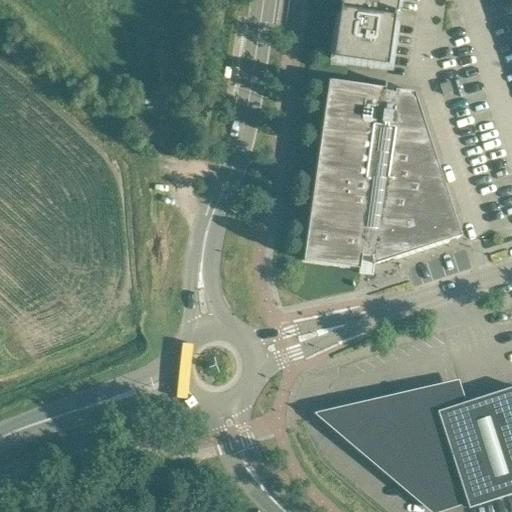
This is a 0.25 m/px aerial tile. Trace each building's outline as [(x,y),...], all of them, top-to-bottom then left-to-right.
[(397,13),(398,0),(340,0),(340,5),(341,5),(341,10),(394,17),(395,12),(397,13)] [(388,65),(394,17),(341,10),(340,15),(334,58),(388,65)] [(414,93),(395,90),(395,93),(385,92),(386,84),(385,84),(384,89),(329,81),(304,261),(359,269),(358,274),(359,274),(362,257),(372,259),(374,265),(461,237),(414,93)] [(449,83),(440,85),(439,86),(442,96),(452,92),(449,83)] [(326,417),(327,418),(435,508),(465,499),(469,509),(511,495),(511,388),(459,405),(454,388),(326,417)]
